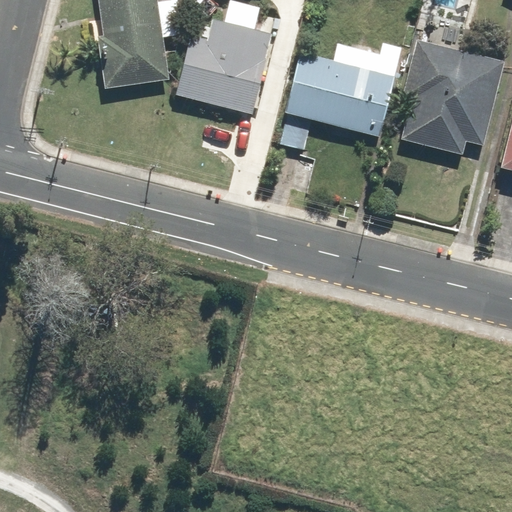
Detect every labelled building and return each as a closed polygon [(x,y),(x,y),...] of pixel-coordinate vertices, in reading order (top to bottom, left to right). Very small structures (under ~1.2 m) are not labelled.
[(94,0),(107,88),(163,81),(151,0),(94,0)] [(279,66),(260,62),(265,37),(206,24),(201,42),(187,39),(174,98),(266,119),(279,66)] [(463,142),(480,147),(500,62),(413,42),(393,126),(401,128),(398,142),(459,157),(463,142)] [(297,56),(282,119),(371,141),(387,78),(297,56)] [(511,100),(496,171),(511,174),(511,100)]
